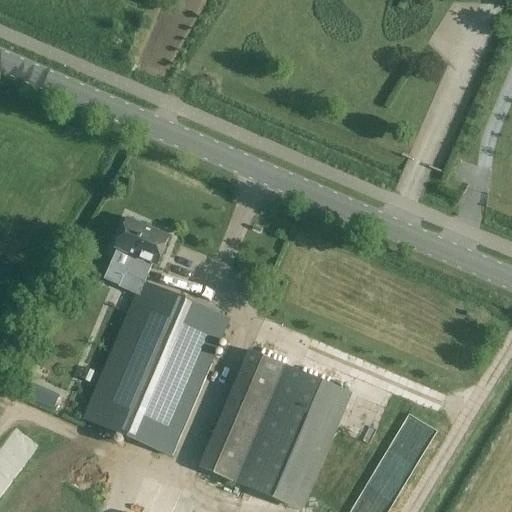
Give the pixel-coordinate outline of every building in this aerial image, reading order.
[(138,297),(130,315),(85,421),(170,458),(229,321),(144,284),(152,265),(157,267),(169,238),(128,221),(116,250),(117,250),(133,257),(125,276),(124,276),(119,287),(119,289),(138,297)] [(133,257),(117,250),(104,281),(119,287),(124,276),(125,276),(133,257)] [(255,278),(249,292),(262,298),(268,284),(255,278)] [(249,352),(241,370),(198,471),(235,486),(236,485),(286,367),(249,352)] [(286,367),(236,485),(300,511),(303,511),(353,396),(299,373),(286,367)] [(85,369),(81,381),(89,384),(94,373),(85,369)] [(23,380),(16,395),(54,412),(60,397),(60,396),(23,380)]
